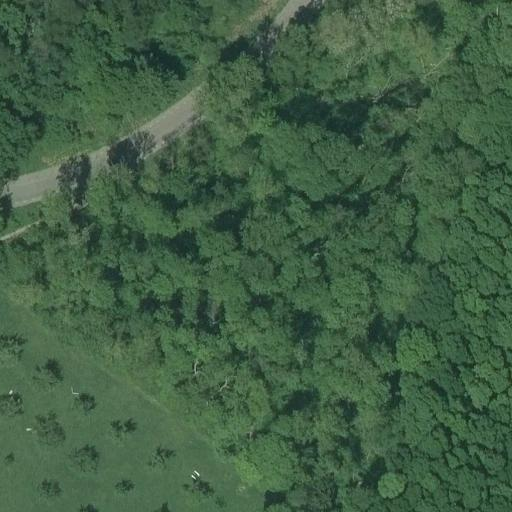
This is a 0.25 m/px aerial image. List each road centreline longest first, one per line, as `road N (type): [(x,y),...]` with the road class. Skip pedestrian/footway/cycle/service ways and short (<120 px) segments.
road 1 (tertiary): [(308,0),(257,56),(166,129),(105,163),(0,196)]
road 2 (track): [(0,243),(82,201),(113,179),(134,149)]
